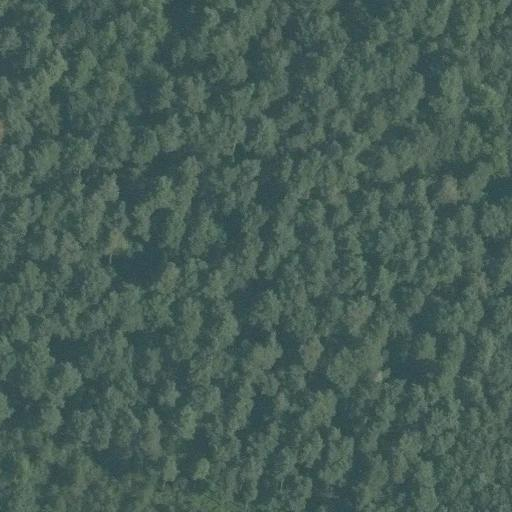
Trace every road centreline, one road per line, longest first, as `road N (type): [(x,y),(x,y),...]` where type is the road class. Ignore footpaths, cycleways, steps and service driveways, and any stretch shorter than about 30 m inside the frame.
road 1 (track): [(55,511),(183,0)]
road 2 (track): [(436,511),(511,227)]
